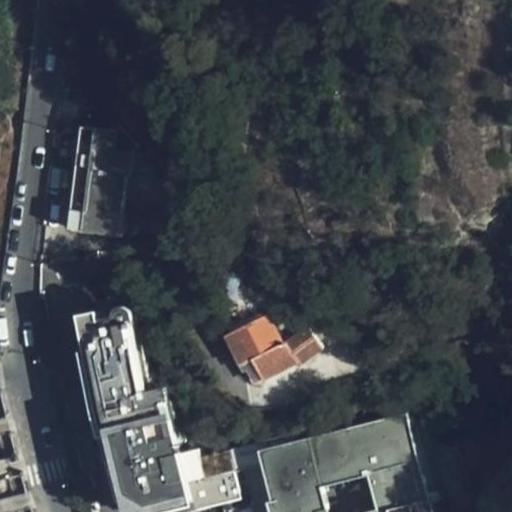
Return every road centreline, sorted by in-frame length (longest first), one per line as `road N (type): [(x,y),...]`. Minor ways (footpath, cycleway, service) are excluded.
road 1 (tertiary): [(61,511),(17,328),(49,0)]
road 2 (unknown): [(360,511),(385,494),(364,444),(334,416),(278,399)]
